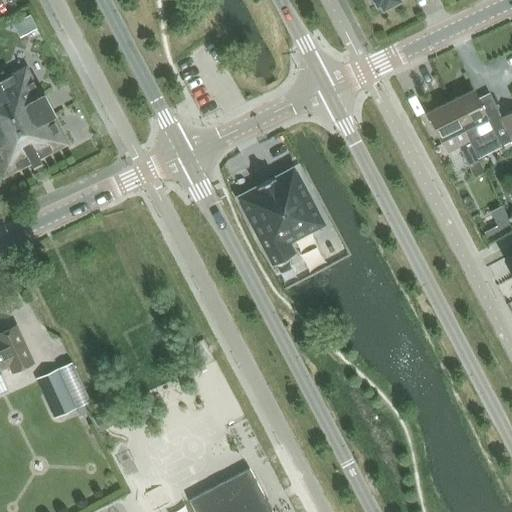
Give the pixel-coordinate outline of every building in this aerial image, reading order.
[(0,166),(4,174),(29,161),(30,161),(38,157),(38,156),(64,143),(50,117),(56,115),(44,92),(38,95),(25,69),(0,82),(0,166)] [(486,146),(497,140),(489,124),(490,123),(473,90),(450,101),(475,151),(486,146)] [(468,166),(479,160),(475,151),(450,101),(427,112),(441,141),(447,153),(458,147),(468,166)] [(511,112),(490,123),(489,124),(497,140),(500,147),(511,140),(511,112)] [(236,197),(237,200),(237,199),(272,266),(295,254),(290,243),(324,225),(295,169),(294,167),(292,168),(238,196),(236,197)] [(494,228),(485,233),(488,240),(498,236),(494,228)] [(55,299),(75,346),(115,329),(96,282),(55,299)] [(40,360),(60,353),(50,322),(30,329),(40,360)] [(0,393),(7,390),(0,374),(0,369),(9,366),(12,372),(33,362),(16,326),(0,333),(0,393)] [(205,365),(214,360),(203,339),(194,343),(205,365)] [(58,369),(40,377),(58,416),(76,408),(58,369)] [(112,411),(95,420),(101,431),(118,422),(112,411)] [(272,511),(270,509),(266,511),(262,504),(267,501),(249,468),(188,500),(194,511),(272,511)]
